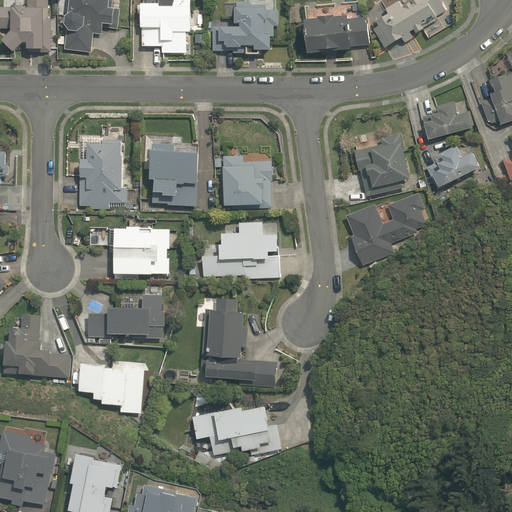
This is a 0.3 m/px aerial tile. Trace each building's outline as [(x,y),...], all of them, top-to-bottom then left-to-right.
[(28,0),(28,11),(0,9),(0,14),(0,32),(18,33),(7,42),(18,55),(30,44),(30,54),(52,55),(53,20),(50,19),(50,0),(28,0)] [(72,0),(66,53),(93,56),(95,34),(104,35),(105,26),(119,27),(120,11),(112,10),(113,0),(72,0)] [(164,6),(145,5),(143,49),(163,50),(163,54),(189,55),(190,35),(195,35),(195,32),(204,32),(205,10),(193,9),(193,1),(175,0),(175,9),(163,8),(164,6)] [(373,26),(386,50),(424,30),(429,39),(458,23),(445,0),(423,0),(423,1),(405,11),(400,1),(388,8),(392,15),(373,26)] [(303,5),(307,57),(349,54),(348,50),(371,48),(367,1),(303,5)] [(214,26),(212,51),(246,52),(246,57),(263,57),(263,53),(273,54),(276,6),(239,4),(238,27),(214,26)] [(511,83),(498,88),(501,97),(484,103),(492,126),(502,122),(505,129),(511,126),(511,83)] [(440,107),(441,110),(432,111),(434,118),(426,119),(430,143),(477,136),(473,115),(458,117),(456,105),(440,107)] [(382,147),(357,151),(365,199),(409,192),(407,181),(412,180),(403,127),(383,130),(385,140),(381,141),(382,147)] [(103,146),(91,146),(91,162),(85,162),(85,181),(82,181),(81,209),(111,209),(111,204),(126,205),(127,143),(104,142),(103,146)] [(2,147),(0,146),(0,188),(5,188),(6,175),(10,175),(11,154),(2,154),(2,147)] [(176,147),(155,146),(154,207),(201,209),(203,157),(176,156),(176,147)] [(438,167),(428,170),(433,181),(437,179),(443,192),(481,173),(475,156),(465,159),(461,150),(441,157),(442,160),(436,162),(438,167)] [(226,207),(269,208),(270,179),(275,179),(275,164),(245,163),(245,155),(226,154),(225,170),(228,170),(226,207)] [(377,206),(347,219),(355,237),(351,239),(365,269),(396,255),(392,247),(430,229),(423,212),(426,211),(419,195),(389,209),(394,221),(385,225),(377,206)] [(205,278),(280,281),(282,236),(264,235),(264,226),(241,225),(241,235),(224,234),(223,250),(206,249),(205,278)] [(118,230),(117,277),(157,278),(157,275),(171,276),(172,231),(156,231),(156,227),(131,226),(131,231),(118,230)] [(164,297),(145,297),(144,312),(112,311),(112,316),(90,315),(89,338),(165,342),(166,326),(168,327),(169,313),(163,313),(164,297)] [(211,369),(210,380),(258,382),(258,388),(278,389),(279,364),(245,362),(247,314),(239,314),(239,302),(221,301),(221,313),(207,313),(205,345),(200,345),(200,351),(204,351),(203,369),(211,369)] [(42,318),(24,317),(23,331),(12,331),(12,343),(7,343),(6,376),(70,379),(71,355),(45,354),(45,342),(41,342),(42,318)] [(146,362),(116,360),(115,368),(84,367),(83,394),(98,395),(97,402),(107,402),(106,408),(124,409),(124,414),(144,415),(146,362)] [(241,409),(194,418),(199,442),(211,440),(215,457),(246,451),(247,455),(262,452),(262,454),(283,450),(279,428),(273,429),(269,407),(242,412),(241,409)] [(0,498),(45,509),(58,457),(45,454),(48,442),(4,431),(0,446),(0,462),(6,464),(0,488),(0,498)] [(79,486),(72,511),(111,511),(112,508),(118,509),(120,501),(111,499),(113,489),(121,490),(126,467),(81,456),(75,485),(79,486)] [(176,492),(144,487),(143,495),(139,494),(137,510),(130,509),(129,511),(194,511),(196,504),(175,501),(176,492)]
